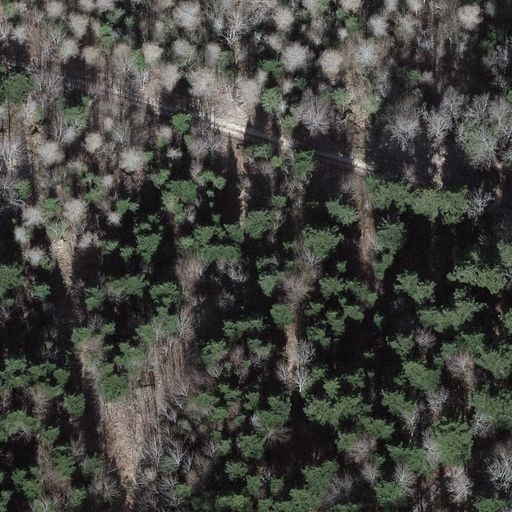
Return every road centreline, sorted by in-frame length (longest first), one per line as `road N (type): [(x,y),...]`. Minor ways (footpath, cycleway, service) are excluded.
road 1 (track): [(0,64),(511,209)]
road 2 (track): [(511,439),(482,449),(413,511)]
